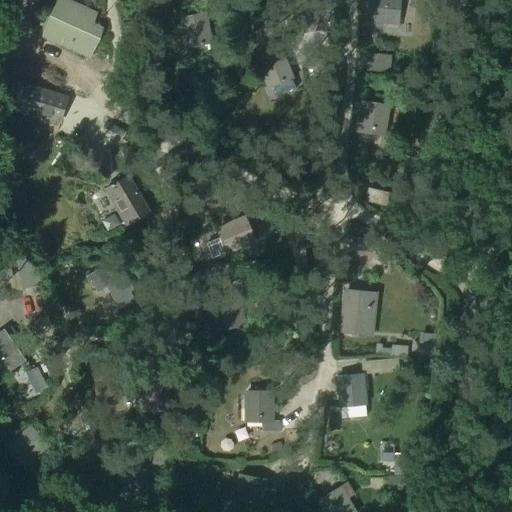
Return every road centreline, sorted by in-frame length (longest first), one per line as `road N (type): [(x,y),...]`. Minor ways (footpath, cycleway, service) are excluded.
road 1 (unclassified): [(455,511),(491,0)]
road 2 (unknown): [(348,219),(333,243),(304,437),(281,478),(246,510)]
road 3 (unknown): [(357,0),(348,219)]
road 4 (unknown): [(472,288),(373,221),(348,219)]
